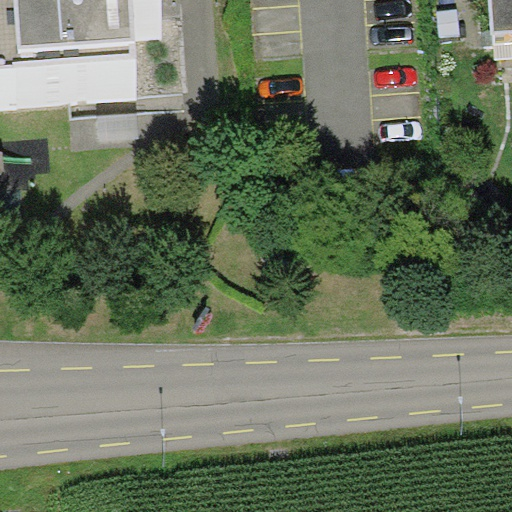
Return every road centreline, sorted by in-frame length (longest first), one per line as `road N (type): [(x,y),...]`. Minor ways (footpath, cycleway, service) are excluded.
road 1 (tertiary): [(0,417),(511,377)]
road 2 (residential): [(334,0),(340,140)]
